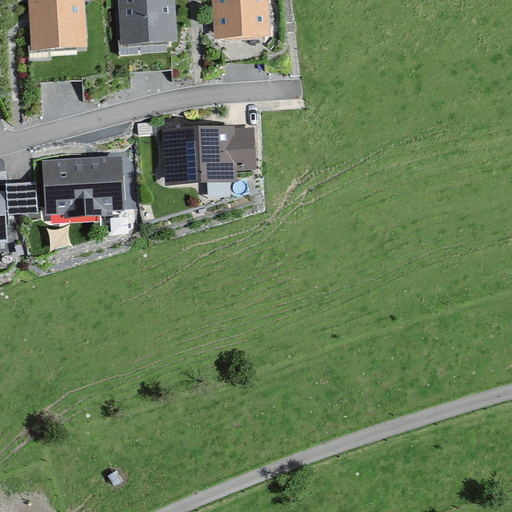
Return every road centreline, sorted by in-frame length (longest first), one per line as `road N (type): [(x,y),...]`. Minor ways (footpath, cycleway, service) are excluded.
road 1 (residential): [(165,511),(397,422),(511,392)]
road 2 (residential): [(0,147),(184,99),(294,90)]
